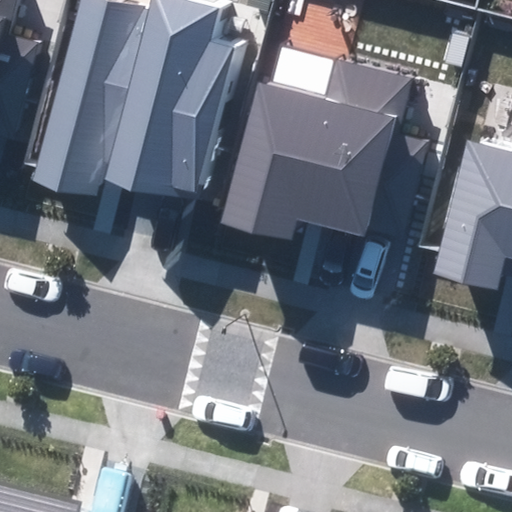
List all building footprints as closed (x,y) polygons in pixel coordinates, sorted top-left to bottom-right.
[(0,0),(0,125),(22,131),(47,39),(15,31),(23,0),(0,0)] [(203,191),(205,181),(212,182),(250,40),(229,26),(235,0),(164,0),(163,2),(153,0),(85,0),(40,175),(122,196),(128,171),(172,183),(203,191)] [(240,211),(312,230),(318,208),(367,221),(407,232),(432,139),(406,132),(423,72),(346,51),(336,87),(278,72),(240,211)] [(511,131),(490,126),(481,163),(474,161),(462,207),(472,210),(462,247),(510,260),(511,253),(511,131)] [(78,511),(81,502),(0,481),(0,511),(78,511)]
